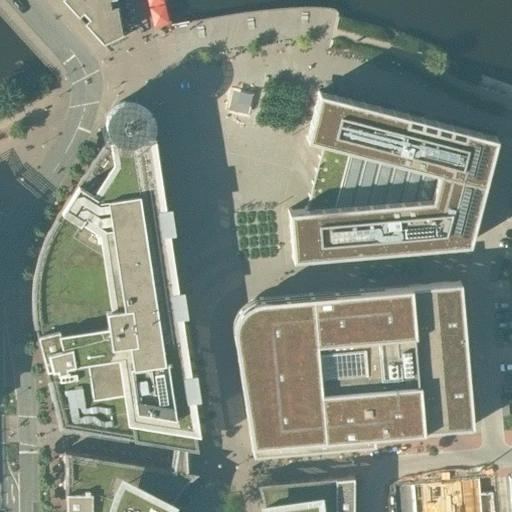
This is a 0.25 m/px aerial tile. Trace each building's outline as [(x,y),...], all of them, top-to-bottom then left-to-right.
[(70,0),(104,37),(105,36),(108,38),(110,39),(113,38),(115,36),(115,34),(115,31),(109,0),(70,0)] [(318,91),(306,138),(321,141),(304,208),(287,209),(291,258),(469,241),(496,136),(318,91)] [(173,444),(188,446),(197,448),(192,418),(181,344),(171,278),(159,202),(150,134),(144,134),(144,133),(145,130),(147,125),(147,120),(146,114),(144,109),(140,104),(135,102),(130,100),(124,100),(119,101),(114,103),(109,107),(106,114),(105,118),(105,124),(106,129),(109,134),(108,134),(52,221),(46,230),(42,240),(39,250),(36,258),(34,266),(33,275),(32,284),(31,290),(31,299),(32,309),(32,314),(33,319),(35,328),(59,425),(173,444)] [(460,280),(261,298),(254,298),(248,301),(243,305),(238,309),(234,315),(233,321),(232,325),(233,333),(252,452),(373,442),(373,432),(457,427),(473,425),(460,280)] [(188,446),(173,444),(171,458),(169,468),(189,471),(189,461),(188,446)] [(169,468),(64,451),(64,511),(166,511),(168,510),(170,505),(173,499),(176,493),(182,486),(189,479),(198,472),(189,471),(169,468)] [(352,511),(353,475),(257,483),(259,490),(261,495),(262,501),(262,507),(262,511),(352,511)] [(476,511),(476,495),(405,498),(406,511),(476,511)]
